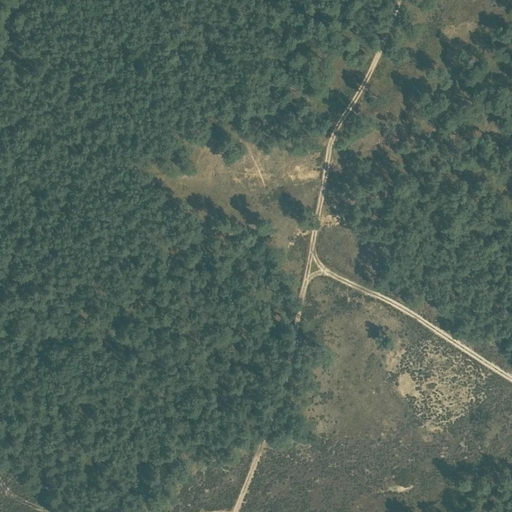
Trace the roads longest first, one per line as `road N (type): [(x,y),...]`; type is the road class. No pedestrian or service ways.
road 1 (track): [(236,511),(307,277),(330,134),(367,82),(398,0)]
road 2 (track): [(310,262),(400,305),(511,381)]
